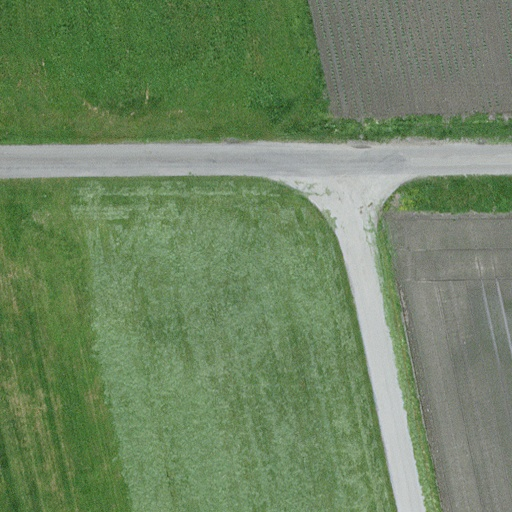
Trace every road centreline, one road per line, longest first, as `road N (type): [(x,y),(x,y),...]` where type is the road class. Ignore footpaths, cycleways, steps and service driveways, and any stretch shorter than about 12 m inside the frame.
road 1 (unclassified): [(511,157),(0,161)]
road 2 (track): [(347,160),(419,511)]
